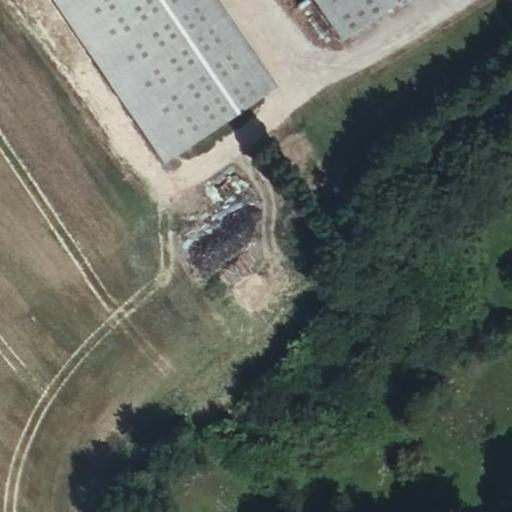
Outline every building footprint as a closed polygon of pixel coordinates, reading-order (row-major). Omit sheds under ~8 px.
[(169,62),(148,34),(122,0),(119,0),(73,35),(168,163),(217,126),(199,102),(164,128),(133,90),(169,62)] [(187,3),(184,0),(122,0),(148,34),(187,3)] [(388,0),(305,0),(332,39),(388,0)] [(255,95),(187,3),(148,34),(169,62),(199,102),(217,126),(255,95)] [(199,102),(169,62),(133,90),(164,128),(199,102)]
